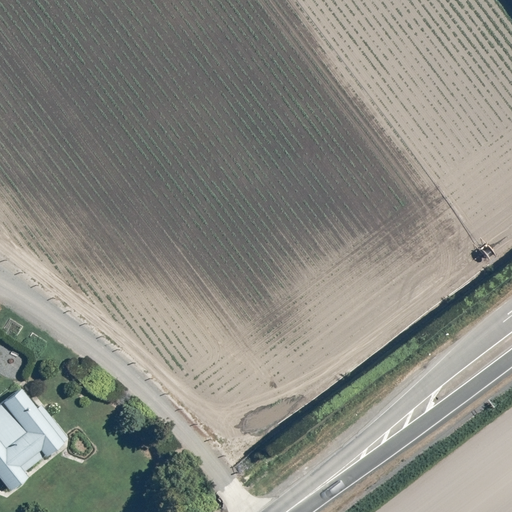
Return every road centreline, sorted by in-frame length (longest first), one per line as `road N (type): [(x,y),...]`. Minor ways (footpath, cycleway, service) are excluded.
road 1 (unclassified): [(376,446),(428,385),(511,316)]
road 2 (unclassified): [(511,360),(376,446)]
